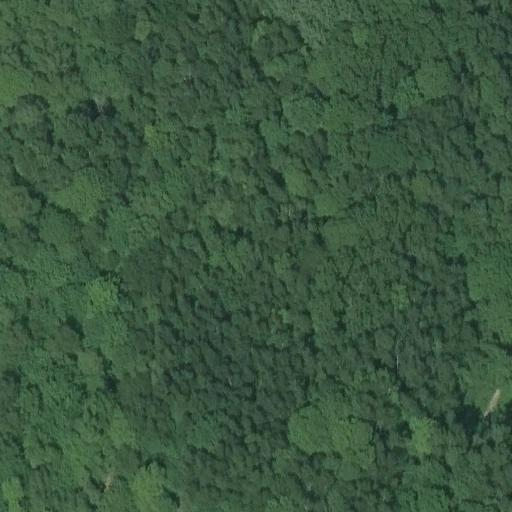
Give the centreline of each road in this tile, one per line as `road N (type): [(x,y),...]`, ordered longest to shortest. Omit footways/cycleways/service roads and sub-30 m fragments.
road 1 (track): [(316,511),(335,110),(359,57),(409,0)]
road 2 (track): [(0,270),(51,191),(76,78),(110,0)]
road 3 (track): [(440,511),(496,400),(511,308)]
